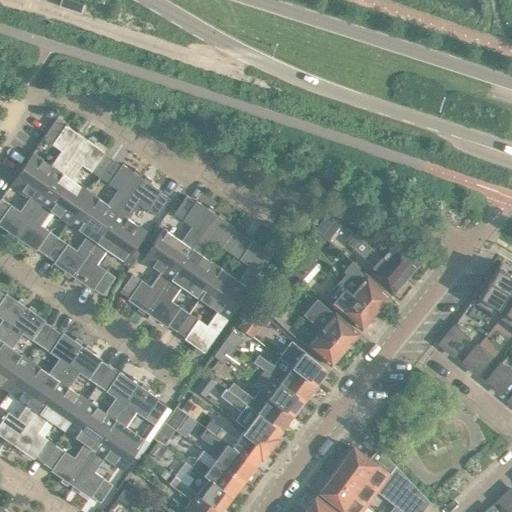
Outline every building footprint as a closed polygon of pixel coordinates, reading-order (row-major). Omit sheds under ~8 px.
[(21,167),(50,187),(84,138),(82,136),(84,134),(78,130),(76,132),(64,124),(63,126),(54,119),(42,137),(61,150),(50,165),(31,152),(21,167)] [(70,179),(80,164),(99,177),(111,159),(103,153),(104,151),(92,144),(94,141),(88,137),(86,139),(84,138),(50,187),(78,207),(89,192),(70,179)] [(107,205),(89,192),(78,207),(106,226),(141,177),(138,175),(140,173),(134,169),(132,171),(121,163),(120,165),(111,159),(99,177),(118,190),(107,205)] [(50,187),(21,167),(10,183),(29,196),(19,210),(0,197),(0,226),(7,231),(5,234),(11,238),(13,235),(15,237),(50,187)] [(141,177),(106,226),(135,246),(146,231),(127,218),(137,203),(156,216),(168,198),(159,192),(160,191),(149,183),(151,180),(145,176),(143,178),(141,177)] [(67,222),(78,207),(50,187),(15,237),(18,238),(16,241),(22,245),(24,242),(35,251),(36,249),(45,255),(57,237),(38,224),(49,209),(67,222)] [(147,240),(152,243),(181,263),(215,214),(213,212),(215,209),(209,205),(207,208),(195,200),(194,202),(185,195),(173,213),(191,226),(181,241),(157,225),(147,240)] [(78,207),(67,222),(86,235),(76,250),(57,237),(45,255),(53,261),(52,262),(64,270),(62,273),(68,277),(70,274),(72,276),(106,226),(78,207)] [(201,255),(211,240),(230,253),(242,235),(233,229),(235,227),(223,219),(225,216),(219,212),(217,215),(215,214),(181,263),(209,283),(219,268),(201,255)] [(328,212),(315,227),(326,237),(340,222),(328,212)] [(125,262),(135,246),(106,226),(72,276),(74,277),(72,280),(78,284),(80,281),(92,290),(93,288),(102,294),(114,276),(96,263),(106,249),(125,262)] [(362,226),(355,234),(405,277),(410,271),(411,272),(418,265),(416,264),(419,261),(394,240),(387,248),(362,226)] [(314,231),(299,249),(311,259),(326,241),(314,231)] [(405,277),(355,234),(348,242),(364,255),(363,256),(372,264),(366,271),(391,293),(394,290),(395,291),(401,284),(400,283),(405,277)] [(219,268),(209,283),(237,303),(272,253),(269,251),(271,249),(265,244),(263,247),(252,239),(251,241),(242,235),(230,253),(248,266),(238,280),(219,268)] [(146,313),(181,263),(152,243),(141,259),(160,272),(150,286),(131,273),(119,291),(128,298),(127,299),(138,307),(136,310),(142,314),(144,311),(146,313)] [(308,273),(291,259),(284,268),(292,274),(300,282),(308,273)] [(359,267),(351,261),(342,271),(344,273),(337,281),(352,293),(375,313),(377,310),(380,310),(383,305),(383,303),(389,296),(360,272),(359,273),(356,271),(359,267)] [(167,325),(176,331),(188,313),(169,300),(180,285),(198,298),(209,283),(181,263),(146,313),(149,314),(147,317),(153,321),(155,318),(166,326),(167,325)] [(505,309),(500,317),(501,318),(511,300),(511,271),(509,274),(498,267),(500,264),(499,263),(497,267),(496,266),(475,302),(490,311),(494,306),(498,308),(499,305),(505,309)] [(285,282),(292,274),(284,268),(268,287),(276,293),(284,300),(293,289),(285,282)] [(372,318),(372,316),(375,313),(352,293),(337,281),(323,297),(360,329),(366,323),(369,322),(372,318)] [(201,350),(203,352),(237,303),(209,283),(198,298),(217,311),(207,326),(188,313),(176,331),(184,337),(183,338),(195,346),(193,349),(199,353),(201,350)] [(276,293),(268,287),(256,301),(264,308),(276,293)] [(0,342),(25,306),(22,305),(24,302),(18,298),(17,301),(5,293),(4,294),(0,291),(0,317),(1,319),(0,320),(0,342)] [(304,314),(321,329),(344,349),(346,346),(349,346),(353,341),(352,339),(358,332),(335,312),(333,315),(316,300),(304,314)] [(511,300),(501,318),(511,325),(511,300)] [(40,345),(52,327),(43,321),(44,320),(33,312),(35,309),(29,305),(27,308),(25,306),(0,342),(0,362),(19,376),(29,360),(11,347),(21,332),(40,345)] [(251,334),(257,327),(246,319),(241,327),(251,334)] [(468,337),(453,325),(437,343),(451,354),(467,338),(468,337)] [(61,333),(52,327),(40,345),(58,358),(48,373),(29,360),(19,376),(47,395),(81,345),(79,344),(81,341),(75,337),(73,340),(62,332),(61,333)] [(234,329),(225,342),(234,349),(244,336),(234,329)] [(341,351),(344,349),(321,329),(306,345),(329,365),(335,359),(338,358),(341,354),(341,351)] [(259,331),(254,339),(278,356),(315,384),(320,377),(323,377),(326,372),(326,369),(327,369),(287,339),(281,347),(259,331)] [(225,362),(234,349),(225,342),(215,355),(225,362)] [(47,395),(75,415),(86,399),(67,386),(77,371),(96,385),(109,367),(100,361),(101,359),(90,351),(91,348),(86,344),(84,347),(81,345),(47,395)] [(476,344),(461,362),(474,373),(490,357),(491,356),(476,344)] [(313,390),(314,389),(315,387),(315,386),(314,385),(315,384),(278,356),(271,365),(269,363),(268,364),(251,351),(247,357),(264,370),(303,400),(309,392),(311,392),(312,391),(313,390)] [(0,384),(8,391),(19,376),(0,362),(0,384)] [(511,373),(499,363),(484,381),(497,392),(511,377),(511,373)] [(104,412),(86,399),(75,415),(104,434),(138,385),(136,383),(138,380),(132,376),(130,379),(118,371),(117,372),(109,367),(96,385),(114,397),(104,412)] [(258,377),(274,388),(267,397),(292,415),(292,414),(295,414),(298,410),(298,407),(303,400),(264,370),(258,377)] [(19,376),(8,391),(27,404),(17,418),(0,406),(0,435),(5,439),(3,442),(9,446),(11,443),(13,445),(47,395),(19,376)] [(214,382),(206,376),(196,390),(204,396),(214,382)] [(148,387),(142,383),(140,386),(138,385),(104,434),(132,454),(143,439),(124,426),(135,411),(153,424),(166,406),(157,400),(158,398),(146,390),(148,387)] [(245,428),(270,447),(278,437),(276,436),(280,430),(241,401),(226,390),(221,397),(240,411),(234,420),(245,428)] [(246,394),(241,401),(280,430),(286,423),(288,423),(292,418),(291,416),(292,415),(267,397),(261,405),(246,394)] [(65,430),(75,415),(47,395),(13,445),(15,446),(13,449),(19,453),(21,450),(33,458),(34,457),(42,463),(55,445),(36,432),(46,417),(65,430)] [(187,400),(180,409),(186,413),(192,404),(187,400)] [(176,407),(164,422),(174,429),(186,414),(176,407)] [(75,415),(65,430),(84,443),(73,458),(55,445),(42,463),(51,469),(50,470),(62,478),(60,481),(66,485),(68,482),(70,484),(104,434),(75,415)] [(209,421),(205,428),(254,465),(259,458),(261,459),(268,450),(242,431),(236,439),(220,428),(220,429),(209,421)] [(163,444),(174,429),(164,422),(153,437),(163,444)] [(213,458),(218,462),(243,480),(243,479),(246,479),(249,475),(249,472),(254,465),(205,428),(204,427),(198,435),(219,451),(213,458)] [(122,469),(132,454),(104,434),(70,484),(72,485),(70,488),(76,492),(78,489),(89,497),(90,496),(100,502),(112,484),(93,471),(103,457),(122,469)] [(143,439),(132,454),(138,458),(148,443),(143,439)] [(158,456),(165,446),(157,440),(150,450),(158,456)] [(341,459),(343,460),(340,463),(376,491),(402,511),(401,511),(420,511),(429,501),(380,450),(371,460),(353,446),(349,451),(348,450),(341,459)] [(242,480),(243,480),(218,462),(213,470),(197,458),(188,457),(187,456),(184,460),(192,465),(231,495),(237,488),(240,487),(243,483),(242,480)] [(365,505),(376,491),(340,463),(338,466),(336,465),(330,473),(332,474),(329,478),(365,505)] [(196,492),(196,493),(220,511),(221,510),(223,509),(226,505),(226,502),(231,495),(192,465),(186,472),(193,477),(188,485),(196,492)] [(161,477),(167,482),(171,476),(165,471),(161,477)] [(218,511),(220,511),(196,493),(196,492),(174,475),(168,483),(190,500),(184,508),(189,511),(218,511)] [(344,511),(359,511),(365,505),(329,478),(327,481),(325,480),(319,488),(321,489),(319,492),(344,511)] [(511,511),(511,489),(510,487),(497,499),(509,511),(511,511)] [(116,498),(129,507),(135,498),(123,489),(116,498)] [(308,503),(308,506),(304,511),(337,511),(316,496),(314,498),(311,499),(308,503)]
